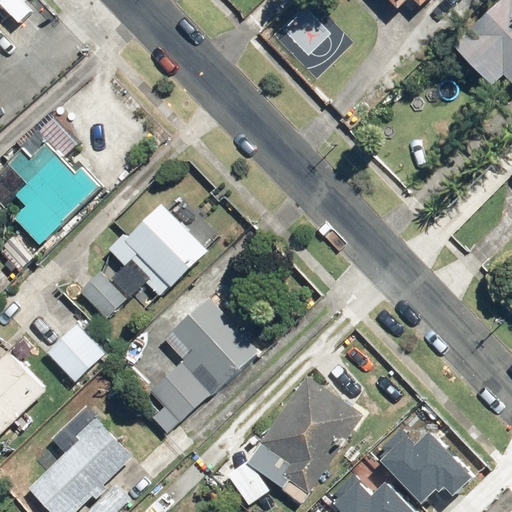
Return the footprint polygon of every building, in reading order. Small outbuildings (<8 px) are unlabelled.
[(395,0),(406,10),(416,0),(424,0),(426,2),(427,0),(395,0)] [(511,0),(464,44),(501,85),(511,76),(511,77),(511,0)] [(0,126),(4,130),(89,46),(67,23),(0,88),(0,126)] [(0,208),(46,251),(105,188),(34,123),(0,160),(0,208)] [(148,309),(214,250),(174,206),(109,265),(148,309)] [(37,256),(14,235),(0,250),(0,251),(22,272),(37,256)] [(129,303),(105,273),(87,287),(111,317),(129,303)] [(169,428),(266,351),(207,278),(164,313),(177,328),(133,364),(167,406),(157,414),(169,428)] [(110,359),(84,326),(53,350),(80,383),(110,359)] [(0,372),(0,434),(51,386),(20,354),(0,372)] [(372,417),(313,376),(251,464),(311,505),(372,417)] [(35,486),(60,511),(79,511),(136,458),(102,422),(35,486)] [(414,427),(385,454),(427,498),(443,483),(447,487),(452,482),(459,489),(479,469),(438,427),(425,439),(414,427)] [(270,490),(250,462),(232,476),(252,503),(270,490)] [(359,475),(339,494),(356,511),(419,511),(391,483),(378,495),(359,475)] [(94,511),(119,511),(133,499),(119,486),(94,511)]
